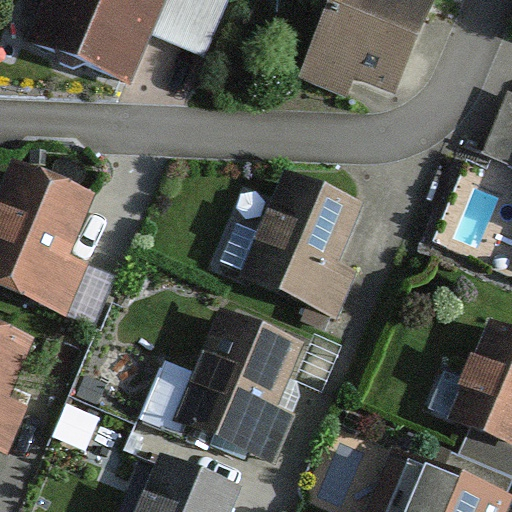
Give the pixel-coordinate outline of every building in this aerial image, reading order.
[(164,0),(55,0),(35,50),(129,88),(164,0)] [(433,0),(345,0),(318,68),(394,99),(433,0)] [(511,96),(488,156),(511,165),(511,96)] [(25,174),(0,235),(0,285),(50,306),(93,202),(25,174)] [(365,210),(284,176),(240,282),(336,323),(357,275),(340,268),(365,210)] [(308,352),(228,317),(179,425),(277,468),(297,424),(279,416),(308,352)] [(511,329),(503,326),(464,425),(511,444),(511,329)] [(0,332),(0,460),(7,464),(28,415),(13,408),(39,349),(0,332)] [(351,501),(375,437),(345,426),(321,489),(351,501)] [(509,511),(511,506),(511,495),(395,451),(372,511),(509,511)] [(236,511),(243,497),(163,465),(143,511),(236,511)]
